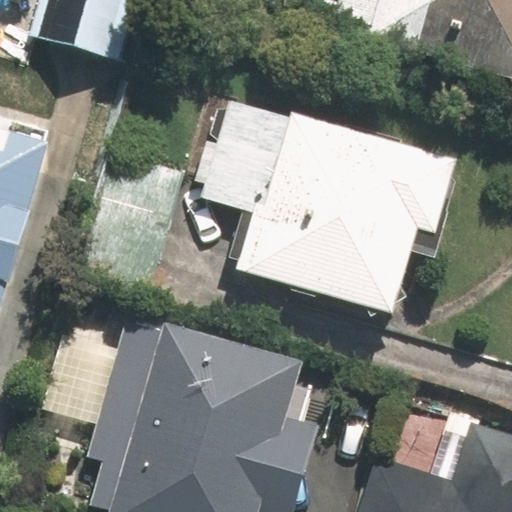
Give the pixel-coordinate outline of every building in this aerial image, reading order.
[(128,0),(38,0),(28,36),(112,59),(128,0)] [(511,0),(381,0),(370,42),(511,81),(511,0)] [(292,119),(228,102),(202,199),(253,213),(236,272),(396,316),(419,232),(439,237),(460,158),(294,113),(292,119)] [(0,300),(46,143),(0,129),(0,300)] [(184,171),(112,150),(75,278),(146,299),(184,171)] [(162,330),(125,319),(84,458),(102,463),(89,508),(103,511),(296,511),(322,427),(289,418),(305,364),(164,323),(162,330)] [(511,511),(511,438),(453,418),(449,429),(399,411),(363,511),(511,511)]
